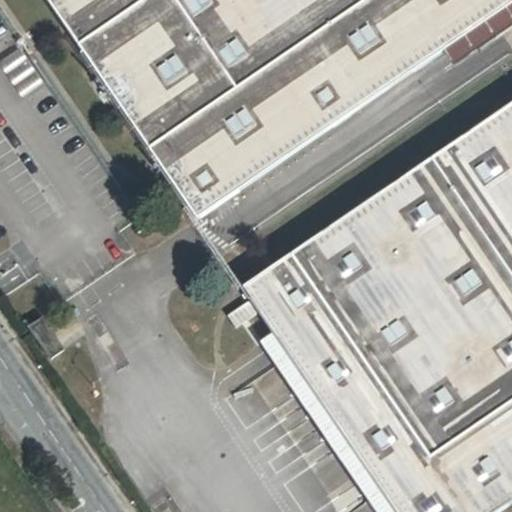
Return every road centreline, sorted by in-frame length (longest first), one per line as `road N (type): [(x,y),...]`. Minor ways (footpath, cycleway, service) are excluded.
road 1 (unknown): [(49,246),(86,226),(93,200),(0,59)]
road 2 (unknown): [(253,511),(128,325)]
road 3 (residential): [(100,511),(0,366)]
